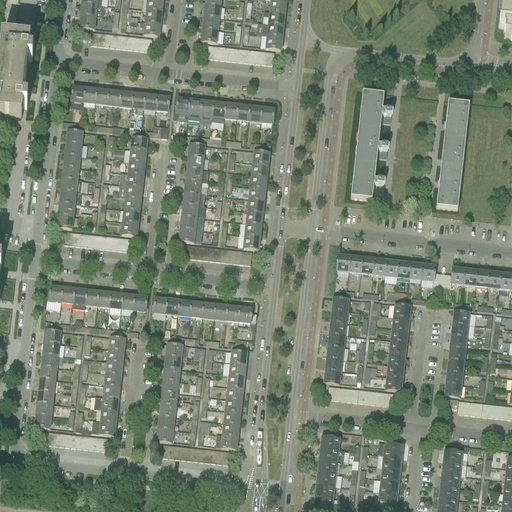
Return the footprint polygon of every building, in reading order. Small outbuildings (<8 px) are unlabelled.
[(81,6),(96,8),(101,9),(101,0),(82,0),(82,6),(81,6)] [(204,8),(219,10),(220,0),(205,0),(205,8),(204,8)] [(511,0),(501,0),(501,4),(500,5),(504,6),(503,15),(499,14),(499,16),(500,16),(498,30),(505,30),(504,40),(511,41),(511,0)] [(5,1),(4,7),(17,9),(18,2),(5,1)] [(147,2),(146,14),(161,15),(162,3),(147,2)] [(271,3),(269,15),(284,17),(285,5),(271,3)] [(80,18),(95,20),(96,8),(81,6),(81,7),(82,7),(80,18)] [(4,7),(3,14),(16,16),(17,9),(4,7)] [(203,20),(218,22),(219,10),(204,8),(205,8),(204,20),(203,20)] [(3,14),(2,21),(15,22),(16,16),(3,14)] [(146,14),(144,26),(159,27),(161,15),(146,14)] [(122,15),(121,23),(126,24),(130,24),(136,25),(137,21),(127,20),(127,16),(122,15)] [(263,15),(263,20),(269,20),(268,27),(283,29),(284,17),(269,15),(263,15)] [(95,20),(80,18),(80,19),(79,30),(78,30),(78,31),(93,33),(95,20)] [(202,32),(201,32),(216,34),(218,22),(203,20),(203,21),(202,32)] [(2,21),(1,28),(15,29),(15,22),(2,21)] [(140,25),(139,31),(144,31),(143,38),(148,39),(158,40),(159,27),(144,26),(140,25)] [(263,27),(261,39),(281,41),(283,29),(268,27),(263,27)] [(15,29),(1,28),(1,35),(14,36),(15,29)] [(216,34),(201,32),(202,33),(201,44),(200,44),(215,46),(216,34)] [(82,43),(90,44),(91,35),(83,34),(82,43)] [(261,39),(259,50),(265,51),(270,52),(280,53),(281,41),(261,39)] [(29,51),(30,44),(1,41),(0,52),(2,52),(1,69),(0,69),(0,119),(21,121),(22,114),(21,114),(21,110),(27,111),(28,102),(20,101),(21,93),(32,95),(34,73),(24,71),(25,63),(31,64),(32,55),(28,55),(28,51),(29,51)] [(70,104),(69,112),(82,113),(83,105),(84,91),(72,90),(72,89),(70,104)] [(83,105),(95,107),(96,92),(96,93),(84,91),(83,105)] [(95,107),(107,108),(108,93),(108,94),(96,93),(96,92),(95,107)] [(107,108),(119,109),(120,95),(108,94),(108,93),(107,108)] [(119,109),(131,111),(132,96),(132,97),(121,95),(120,95),(119,109)] [(131,111),(130,115),(136,116),(135,117),(142,118),(143,112),(144,97),(144,98),(133,97),(133,96),(132,96),(131,111)] [(359,123),(358,128),(380,131),(380,127),(380,126),(381,121),(390,122),(391,115),(392,115),(392,114),(391,114),(382,113),(383,98),(362,96),(359,123)] [(143,112),(155,113),(156,99),(144,98),(145,97),(144,97),(143,112)] [(156,99),(155,113),(167,115),(169,100),(168,100),(168,101),(157,99),(156,99)] [(173,116),(172,123),(186,125),(187,123),(187,117),(189,102),(189,103),(177,102),(177,101),(175,116),(173,116)] [(187,117),(187,123),(199,124),(199,119),(201,104),(189,103),(189,102),(187,117)] [(199,124),(198,126),(211,127),(211,125),(213,105),(213,106),(201,104),(199,119),(199,124)] [(213,105),(211,125),(223,126),(223,121),(225,106),(225,107),(213,106),(213,105)] [(444,133),(443,140),(465,143),(469,108),(447,105),(445,126),(447,126),(446,133),(444,133)] [(223,121),(235,123),(237,108),(225,107),(225,106),(223,121)] [(235,123),(247,124),(249,109),(249,110),(237,108),(235,123)] [(247,124),(259,125),(261,111),(261,110),(261,111),(249,110),(249,109),(247,124)] [(261,111),(259,125),(272,127),(273,112),(273,113),(261,111)] [(358,128),(354,166),(375,169),(377,156),(386,157),(387,150),(388,150),(388,149),(378,148),(380,131),(358,128)] [(152,135),(152,140),(166,142),(168,131),(161,130),(160,136),(152,135)] [(66,146),(81,148),(83,136),(67,134),(68,135),(67,146),(66,146)] [(440,168),(440,175),(461,178),(465,143),(443,140),(441,161),(443,161),(442,168),(440,168)] [(131,141),(129,153),(145,155),(147,143),(131,141)] [(64,158),(80,160),(81,148),(66,146),(67,146),(65,158),(64,158)] [(188,160),(203,162),(205,149),(189,148),(190,148),(189,160),(188,160)] [(129,153),(128,165),(144,167),(145,155),(129,153)] [(252,155),(251,167),(267,169),(268,156),(252,155)] [(63,170),(79,172),(80,160),(64,158),(65,159),(64,170),(63,170)] [(186,171),(202,173),(203,162),(188,160),(189,160),(187,171),(186,171)] [(128,165),(127,177),(143,179),(144,167),(128,165)] [(352,180),(350,201),(371,204),(372,197),(372,196),(373,191),(382,192),(383,184),(384,185),(385,184),(384,183),(374,182),(374,179),(375,175),(375,169),(354,166),(353,174),(352,180)] [(251,167),(250,179),(266,181),(267,169),(251,167)] [(62,182),(78,184),(79,172),(63,170),(64,170),(62,182)] [(185,183),(201,185),(201,186),(206,186),(207,186),(208,175),(208,174),(202,174),(202,173),(186,171),(186,172),(187,172),(186,183),(185,183)] [(438,190),(436,211),(457,213),(461,178),(440,175),(439,183),(441,184),(440,190),(438,190)] [(127,177),(125,189),(141,191),(143,179),(127,177)] [(249,187),(248,191),(264,192),(266,181),(250,179),(249,187)] [(60,194),(76,196),(80,197),(82,184),(77,184),(78,184),(62,182),(61,194),(60,194)] [(184,195),(184,196),(199,197),(201,185),(185,183),(185,184),(186,184),(185,195),(184,195)] [(119,188),(118,200),(124,201),(140,203),(141,191),(125,189),(119,188)] [(248,196),(247,203),(263,204),(264,192),(248,191),(248,196)] [(59,206),(75,208),(76,196),(60,194),(61,194),(60,206),(59,206)] [(182,207),(182,208),(198,209),(198,210),(203,211),(205,198),(199,198),(199,197),(184,196),(183,207),(182,207)] [(124,201),(123,213),(139,215),(140,203),(124,201)] [(247,203),(246,215),(261,216),(263,204),(247,203)] [(58,218),(74,220),(75,208),(59,206),(60,206),(58,218)] [(181,219),(181,220),(197,221),(202,222),(203,211),(198,210),(198,209),(182,208),(183,208),(182,219),(181,219)] [(123,213),(121,225),(137,227),(139,215),(123,213)] [(246,215),(244,227),(260,228),(261,216),(246,215)] [(74,220),(58,218),(57,230),(56,230),(72,232),(72,229),(74,220)] [(180,231),(180,232),(195,233),(200,234),(202,222),(197,221),(181,220),(182,220),(180,232),(180,231)] [(137,227),(121,225),(120,237),(136,239),(137,227)] [(244,227),(243,239),(259,240),(260,228),(244,227)] [(178,243),(178,244),(200,246),(202,234),(200,234),(180,232),(179,243),(178,243)] [(259,240),(243,239),(242,251),(257,253),(259,240)] [(336,273),(348,274),(350,259),(338,258),(336,273)] [(348,274),(360,276),(362,261),(350,259),(348,274)] [(360,276),(372,277),(374,262),(362,261),(360,276)] [(372,277),(384,278),(386,263),(374,262),(372,277)] [(384,278),(384,286),(396,287),(396,280),(398,265),(386,263),(384,278)] [(396,280),(409,281),(410,266),(398,265),(396,280)] [(409,281),(421,282),(422,267),(410,266),(409,281)] [(421,282),(420,290),(431,291),(432,289),(432,284),(434,276),(434,269),(422,267),(421,282)] [(451,287),(463,288),(464,272),(452,271),(451,278),(451,287)] [(463,288),(475,289),(476,273),(464,272),(463,288)] [(475,289),(487,291),(488,275),(476,273),(475,289)] [(487,291),(499,292),(500,276),(488,275),(487,291)] [(499,292),(511,293),(511,281),(511,277),(500,276),(499,292)] [(48,303),(60,305),(62,290),(61,290),(61,291),(50,289),(50,288),(48,303)] [(60,305),(72,306),(74,291),(73,291),(73,292),(62,291),(62,290),(60,305)] [(72,306),(84,307),(86,292),(85,292),(85,293),(74,292),(74,291),(72,306)] [(84,307),(96,309),(98,294),(97,294),(97,295),(86,293),(86,292),(84,307)] [(96,309),(108,310),(110,295),(109,296),(98,295),(98,294),(96,309)] [(108,310),(120,311),(122,297),(122,296),(121,297),(110,296),(110,295),(108,310)] [(120,311),(132,313),(134,298),(134,299),(122,297),(120,311)] [(134,298),(132,313),(145,314),(146,299),(146,300),(134,299),(134,298)] [(153,315),(165,317),(167,302),(166,302),(155,301),(155,300),(154,300),(153,315)] [(332,313),(348,315),(349,303),(333,301),(333,302),(334,302),(333,313),(332,313)] [(167,302),(165,317),(177,318),(179,303),(178,303),(178,304),(167,302)] [(177,318),(189,319),(191,304),(190,304),(190,305),(179,304),(179,303),(177,318)] [(189,319),(201,321),(203,306),(202,306),(191,305),(191,304),(189,319)] [(201,321),(213,322),(215,307),(214,307),(214,308),(203,307),(203,306),(201,321)] [(213,322),(225,323),(227,308),(226,308),(226,309),(215,308),(215,307),(213,322)] [(225,323),(237,325),(239,310),(238,310),(238,311),(227,309),(227,308),(225,323)] [(389,308),(388,320),(393,320),(408,322),(410,309),(400,308),(394,308),(389,308)] [(239,310),(237,325),(249,326),(250,317),(251,311),(250,311),(250,312),(239,311),(239,310)] [(331,325),(346,327),(348,315),(332,313),(332,314),(331,325)] [(452,326),(452,327),(468,329),(470,316),(453,314),(453,315),(454,315),(453,326),(452,326)] [(371,322),(370,329),(375,330),(376,323),(378,323),(379,319),(371,318),(371,322)] [(393,320),(391,332),(407,334),(408,322),(393,320)] [(329,337),(345,339),(346,327),(331,325),(330,326),(331,326),(330,337),(329,337)] [(451,338),(451,339),(467,341),(472,341),(474,329),(468,329),(452,327),(453,327),(451,338)] [(391,332),(390,344),(405,346),(407,334),(391,332)] [(44,345),(44,346),(59,347),(61,335),(45,333),(45,334),(46,334),(44,345)] [(328,349),(344,351),(345,339),(329,337),(329,338),(330,338),(328,349)] [(449,350),(449,351),(465,352),(467,341),(451,339),(450,350),(449,350)] [(109,341),(107,353),(123,355),(124,342),(109,341)] [(390,344),(388,356),(404,358),(405,346),(390,344)] [(42,357),(42,358),(58,359),(59,347),(44,346),(43,357),(42,357)] [(165,359),(181,361),(182,349),(167,347),(167,348),(166,359),(165,359)] [(326,361),(342,363),(344,351),(328,349),(328,350),(327,361),(326,361)] [(194,351),(193,363),(198,363),(203,364),(204,356),(205,352),(194,351)] [(448,362),(448,363),(464,365),(465,352),(449,351),(450,351),(449,363),(448,362)] [(107,353),(106,365),(121,367),(123,355),(107,353)] [(230,354),(229,367),(245,368),(246,356),(230,354)] [(388,356),(387,368),(403,370),(404,358),(388,356)] [(41,369),(41,370),(57,371),(58,359),(42,358),(43,358),(42,369),(41,369)] [(164,371),(180,373),(181,361),(165,359),(165,360),(166,360),(165,371),(164,371)] [(325,373),(341,375),(342,363),(326,361),(326,362),(327,362),(326,373),(325,373)] [(447,374),(447,375),(462,376),(464,365),(448,363),(449,363),(447,374)] [(106,365),(105,377),(120,379),(121,367),(106,365)] [(229,367),(228,379),(243,380),(245,368),(229,367)] [(387,368),(386,380),(401,382),(403,370),(387,368)] [(40,381),(40,382),(55,383),(57,371),(41,370),(42,370),(40,381)] [(163,383),(178,385),(180,373),(164,371),(164,372),(165,372),(163,383)] [(341,375),(325,373),(325,374),(326,374),(324,385),(324,386),(339,387),(341,375)] [(445,386),(445,387),(461,389),(462,376),(447,375),(446,387),(445,386)] [(105,377),(103,389),(119,391),(120,379),(105,377)] [(228,379),(226,391),(242,392),(243,380),(228,379)] [(401,382),(386,380),(384,392),(400,394),(401,382)] [(38,393),(38,394),(54,395),(55,383),(40,382),(39,393),(38,393)] [(161,395),(177,397),(178,385),(163,383),(163,384),(162,395),(161,395)] [(461,389),(445,387),(446,387),(445,399),(444,399),(460,401),(461,389)] [(103,389),(102,401),(117,403),(119,391),(103,389)] [(226,391),(225,403),(241,404),(242,392),(226,391)] [(37,406),(53,408),(54,395),(38,394),(39,394),(38,406),(37,406)] [(160,407),(176,409),(177,397),(161,395),(161,396),(162,396),(161,407),(160,407)] [(94,400),(93,412),(101,413),(116,415),(117,403),(102,401),(94,400)] [(225,403),(224,415),(239,416),(241,404),(225,403)] [(449,411),(457,412),(458,404),(449,403),(449,411)] [(35,418),(51,420),(53,408),(37,406),(38,406),(36,418),(35,418)] [(159,419),(174,421),(176,409),(160,407),(160,408),(161,408),(160,419),(159,419)] [(101,413),(99,425),(115,427),(116,415),(101,413)] [(224,415),(222,427),(238,428),(239,416),(224,415)] [(51,420),(35,418),(36,418),(35,430),(34,430),(50,432),(51,420)] [(157,431),(173,433),(174,421),(159,419),(159,420),(158,431),(157,431)] [(92,424),(91,436),(98,437),(103,438),(113,439),(115,427),(99,425),(92,424)] [(222,427),(221,439),(237,440),(238,428),(222,427)] [(173,433),(157,431),(157,432),(158,432),(157,443),(156,443),(156,444),(172,445),(173,433)] [(216,438),(215,450),(220,451),(225,451),(235,453),(237,440),(221,439),(216,438)] [(321,440),(320,452),(337,454),(339,442),(321,440)] [(379,446),(377,458),(383,459),(400,461),(402,449),(384,447),(379,446)] [(320,452),(319,464),(336,466),(343,467),(344,455),(337,454),(320,452)] [(444,454),(442,466),(460,468),(465,468),(466,466),(467,457),(461,456),(444,454)] [(383,459),(382,471),(399,473),(400,461),(383,459)] [(319,464),(317,476),(335,478),(336,466),(319,464)] [(442,466),(441,478),(459,480),(460,468),(442,466)] [(382,471),(380,483),(398,485),(399,473),(382,471)] [(317,476),(316,488),(333,490),(335,478),(317,476)] [(441,478),(440,490),(457,492),(459,480),(441,478)] [(374,483),(373,495),(379,495),(396,497),(398,485),(380,483),(374,483)] [(511,485),(504,485),(503,497),(511,498),(511,485)] [(316,488),(315,500),(332,502),(333,490),(316,488)] [(440,490),(438,502),(456,504),(457,492),(440,490)] [(379,495),(378,507),(395,509),(396,497),(379,495)] [(511,498),(503,497),(502,509),(511,510),(511,498)] [(315,500),(313,511),(338,511),(340,503),(332,502),(315,500)] [(438,502),(437,511),(455,511),(456,504),(438,502)]
